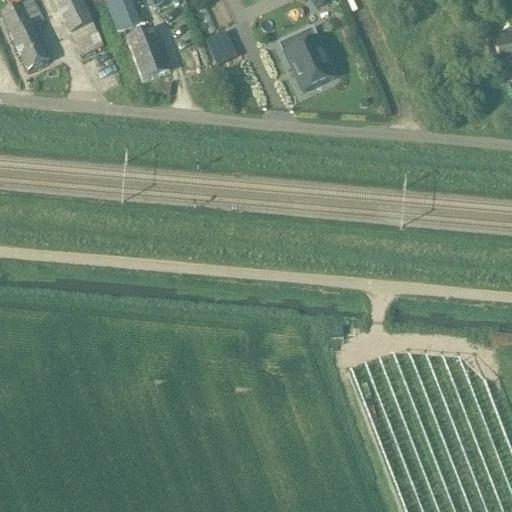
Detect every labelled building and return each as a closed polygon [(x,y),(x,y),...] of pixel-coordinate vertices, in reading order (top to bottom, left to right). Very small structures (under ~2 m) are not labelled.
[(4,0),(9,10),(0,14),(9,35),(27,74),(49,63),(32,28),(43,23),(32,0),(4,0)] [(52,0),(69,35),(70,35),(75,44),(88,37),(84,28),(93,24),(81,0),(52,0)] [(107,4),(119,34),(138,27),(127,0),(92,0),(96,8),(107,4)] [(177,2),(176,0),(149,0),(154,11),(177,2)] [(311,0),(313,3),(317,11),(336,2),(335,0),(311,0)] [(125,40),(143,85),(170,74),(153,29),(125,40)] [(511,32),(499,36),(493,38),(497,53),(499,62),(511,58),(511,32)] [(209,40),(217,67),(238,60),(230,33),(209,40)] [(358,84),(342,41),(316,51),(332,94),(358,84)]
